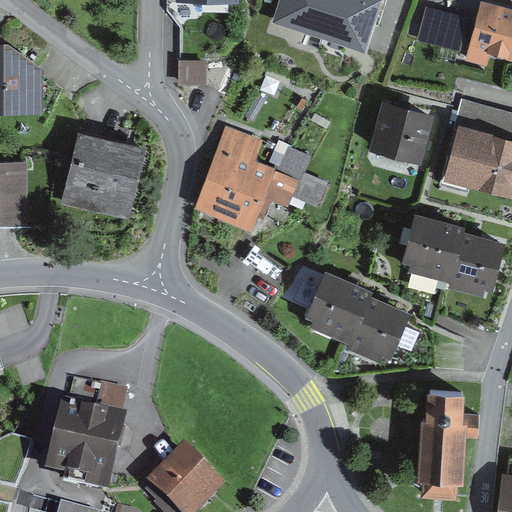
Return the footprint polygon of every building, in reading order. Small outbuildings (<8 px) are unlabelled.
[(375,0),(283,0),(278,18),(361,45),(375,0)] [(511,11),(482,4),(469,56),(485,60),(488,49),(511,55),(511,11)] [(6,46),(0,45),(0,106),(37,106),(37,68),(6,46)] [(278,105),(241,93),(213,177),(248,190),(278,105)] [(429,115),(385,104),(374,146),(418,157),(429,115)] [(324,139),(279,123),(253,194),(298,211),(324,139)] [(511,140),(460,126),(447,174),(511,191),(511,140)] [(140,150),(80,136),(67,196),(126,210),(140,150)] [(21,164),(0,164),(0,222),(21,222),(21,164)] [(405,264),(452,276),(458,252),(455,251),(460,234),(461,227),(417,216),(405,264)] [(501,244),(460,234),(455,251),(458,252),(452,276),(450,284),(488,294),(501,244)] [(359,316),(367,297),(370,291),(326,272),(309,314),(316,317),(313,324),(353,340),(362,318),(359,316)] [(362,318),(353,340),(351,346),(378,357),(381,350),(388,354),(406,313),(367,297),(359,316),(362,318)] [(138,407),(74,391),(60,447),(124,463),(138,407)] [(463,394),(429,392),(428,420),(423,419),(420,478),(425,478),(424,493),(456,494),(457,479),(462,480),(464,433),(476,434),(477,416),(462,415),(463,394)] [(184,452),(153,481),(182,511),(191,511),(218,487),(184,452)] [(511,511),(511,458),(507,458),(499,511),(511,511)] [(113,498),(69,485),(60,511),(121,511),(110,509),(113,498)]
